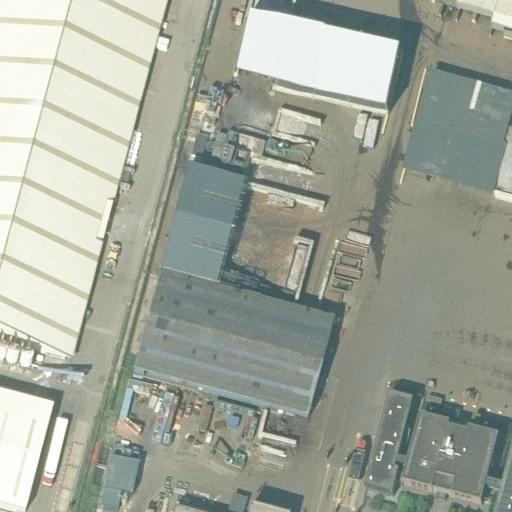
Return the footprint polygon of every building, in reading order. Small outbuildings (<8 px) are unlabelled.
[(0,0),(0,343),(65,360),(70,341),(160,0),(0,0)] [(326,426),(331,407),(351,329),(158,277),(138,355),(132,374),(326,426)] [(389,397),(365,490),(393,498),(400,473),(396,472),(397,467),(406,470),(408,463),(399,461),(414,404),(389,397)] [(24,511),(47,425),(0,412),(0,508),(13,511),(24,511)] [(468,435),(449,430),(450,426),(420,418),(408,463),(406,470),(402,486),(432,494),(433,490),(438,491),(436,500),(445,502),(448,494),(452,495),(451,499),(482,507),(486,490),(487,484),(499,439),(469,431),(468,435)] [(486,490),(501,494),(496,511),(511,511),(511,451),(503,488),(487,484),(486,490)] [(110,460),(100,509),(113,511),(117,511),(121,495),(131,497),(138,466),(110,460)]
